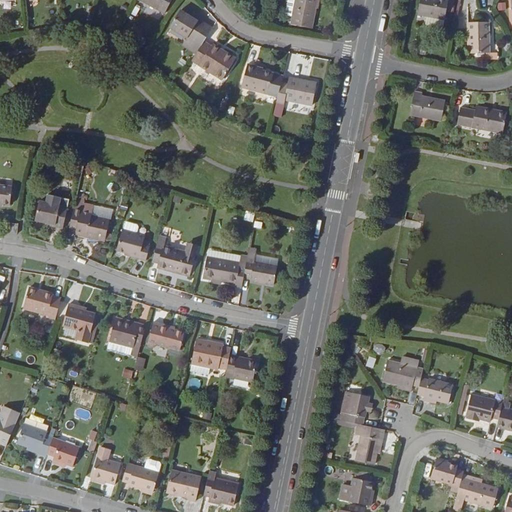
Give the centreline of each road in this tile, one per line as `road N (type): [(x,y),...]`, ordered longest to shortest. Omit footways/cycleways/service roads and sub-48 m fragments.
road 1 (residential): [(309,330),(193,307),(0,249)]
road 2 (unclassified): [(309,330),(362,61)]
road 3 (unclassified): [(274,511),(309,330)]
road 4 (residential): [(364,53),(249,31),(214,0)]
road 5 (residential): [(511,78),(488,84),(362,61)]
